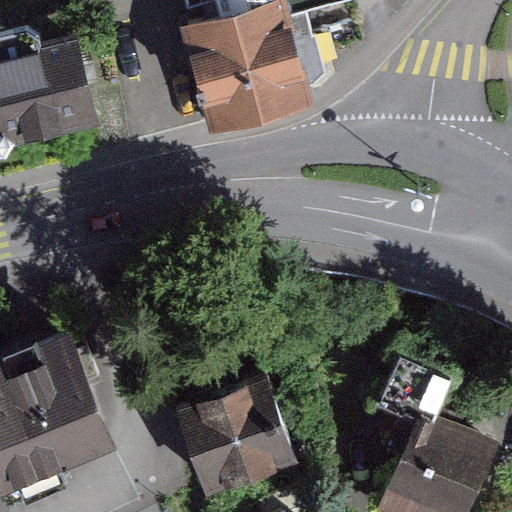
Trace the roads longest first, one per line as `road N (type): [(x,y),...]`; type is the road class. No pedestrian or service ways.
road 1 (tertiary): [(474,206),(384,178),(310,177),(210,185),(63,216)]
road 2 (residential): [(63,216),(149,436),(135,484),(84,511)]
road 3 (residential): [(474,206),(511,2)]
